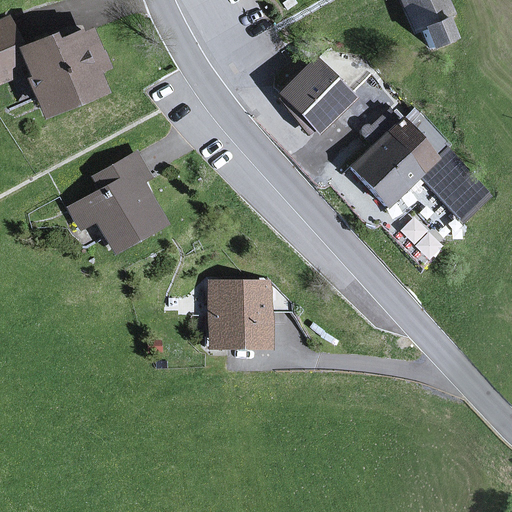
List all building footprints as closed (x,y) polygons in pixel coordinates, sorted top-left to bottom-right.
[(450,12),(444,0),(395,0),(411,34),(416,32),(424,49),(448,38),(438,17),(450,12)] [(10,12),(0,15),(0,89),(29,78),(50,127),(116,99),(84,24),(25,49),(10,12)] [(314,63),(275,98),(311,139),(351,105),(314,63)] [(422,177),(460,221),(490,196),(425,121),(412,133),(403,123),(350,171),(386,210),(416,183),(422,177)] [(83,198),(66,207),(77,229),(95,221),(111,252),(167,225),(133,156),(76,184),(83,198)] [(268,277),(201,279),(203,352),(270,350),(268,277)]
